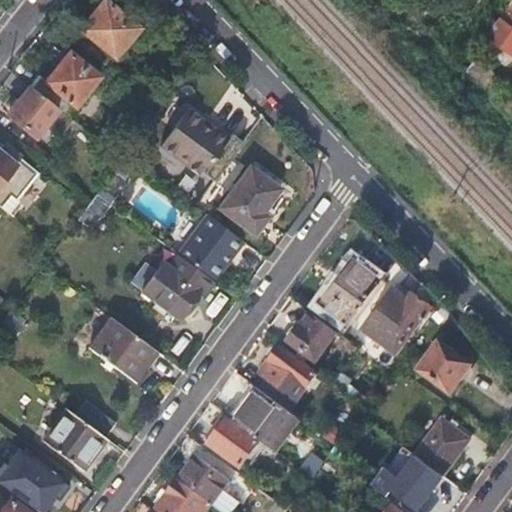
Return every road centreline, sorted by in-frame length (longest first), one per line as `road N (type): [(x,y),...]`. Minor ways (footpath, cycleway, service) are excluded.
road 1 (residential): [(107,511),(355,176)]
road 2 (residential): [(190,0),(355,176)]
road 3 (residential): [(355,176),(511,338)]
